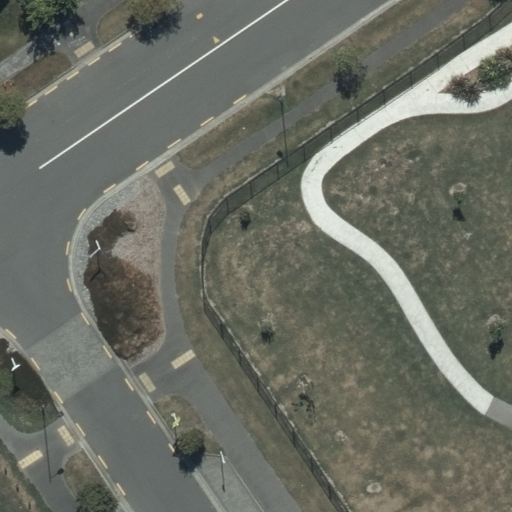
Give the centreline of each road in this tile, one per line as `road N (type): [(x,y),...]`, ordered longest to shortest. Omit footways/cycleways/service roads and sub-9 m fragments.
road 1 (residential): [(0,197),(284,0)]
road 2 (residential): [(177,511),(0,246)]
